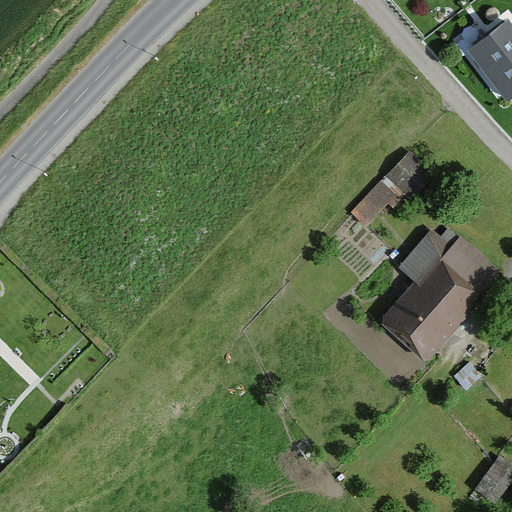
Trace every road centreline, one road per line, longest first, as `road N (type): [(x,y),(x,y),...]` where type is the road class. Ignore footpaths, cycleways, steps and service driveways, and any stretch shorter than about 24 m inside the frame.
road 1 (primary): [(0,181),(178,0)]
road 2 (residential): [(366,0),(511,152)]
road 3 (track): [(109,0),(0,114)]
